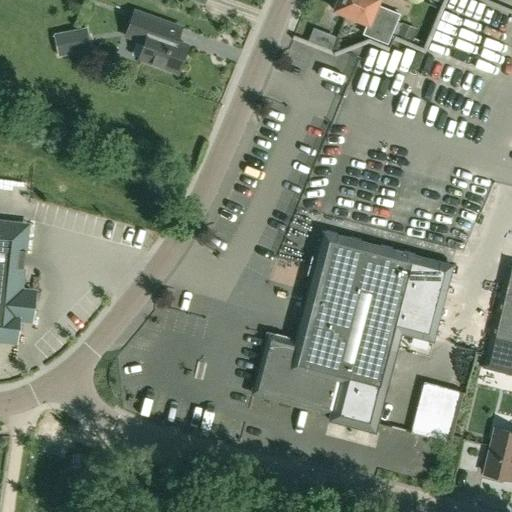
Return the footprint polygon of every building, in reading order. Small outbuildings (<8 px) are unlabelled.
[(386,44),(390,34),(398,15),(376,6),(377,0),(333,0),(330,7),(334,9),(334,11),(367,24),(363,34),(386,44)] [(500,27),(503,20),(511,23),(511,9),(495,4),(488,23),(500,27)] [(178,73),(181,65),(187,46),(177,43),(182,28),(133,12),(125,37),(145,43),(139,60),(178,73)] [(402,26),(397,38),(410,43),(415,31),(402,26)] [(75,30),(53,34),(57,57),(80,53),(75,30)] [(27,231),(0,228),(0,341),(14,343),(17,320),(30,322),(33,292),(20,291),(27,231)] [(446,286),(451,266),(323,232),(294,341),(267,334),(251,393),(330,414),(328,420),(374,432),(400,332),(432,340),(446,286)] [(511,267),(507,266),(482,370),(511,377),(511,267)] [(424,382),(410,433),(451,444),(465,393),(424,382)] [(485,473),(511,479),(511,432),(495,429),(485,473)]
